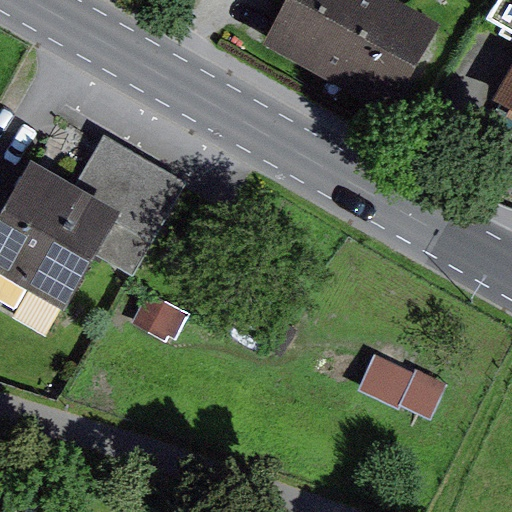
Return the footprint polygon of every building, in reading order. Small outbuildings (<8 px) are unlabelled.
[(448,33),(388,0),(302,0),(271,55),(397,125),(448,33)] [(511,1),(499,25),(511,32),(511,84),(499,108),(507,112),(499,126),(511,133),(511,1)] [(0,279),(74,320),(106,261),(139,280),(191,187),(113,143),(82,198),(36,173),(26,192),(0,177),(0,279)] [(158,300),(144,328),(183,347),(196,319),(158,300)] [(206,321),(200,333),(221,343),(226,331),(206,321)] [(456,389),(385,359),(370,395),(441,425),(456,389)]
